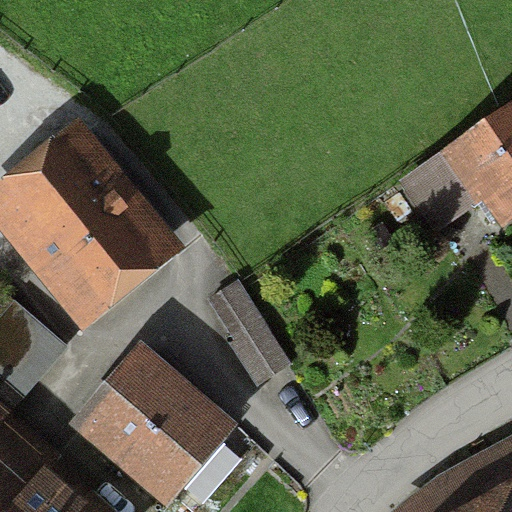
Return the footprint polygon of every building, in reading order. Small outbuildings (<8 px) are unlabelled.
[(511,124),(449,166),(500,243),(511,235),(511,124)] [(81,136),(0,201),(0,239),(87,346),(187,266),(81,136)] [(234,283),(203,304),(258,384),(289,363),(234,283)] [(10,311),(0,323),(0,398),(11,409),(59,352),(10,311)] [(145,367),(80,447),(160,511),(180,511),(238,442),(145,367)] [(0,511),(126,511),(11,409),(0,398),(0,511)] [(511,511),(511,457),(415,506),(417,511),(511,511)]
